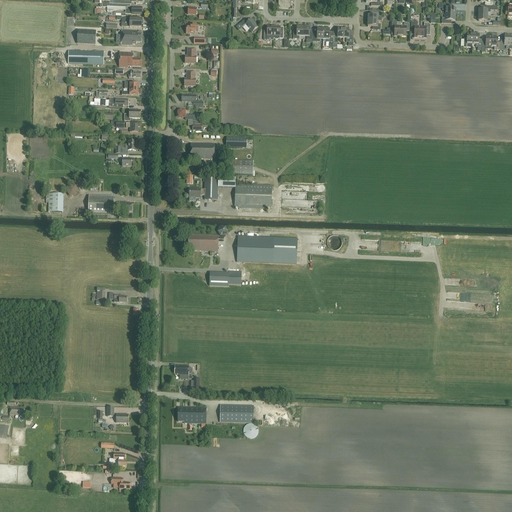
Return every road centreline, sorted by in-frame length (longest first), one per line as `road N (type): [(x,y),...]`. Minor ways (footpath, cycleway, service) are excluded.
road 1 (tertiary): [(146,511),(152,134)]
road 2 (residential): [(467,22),(443,27),(437,47),(362,44),(356,21)]
